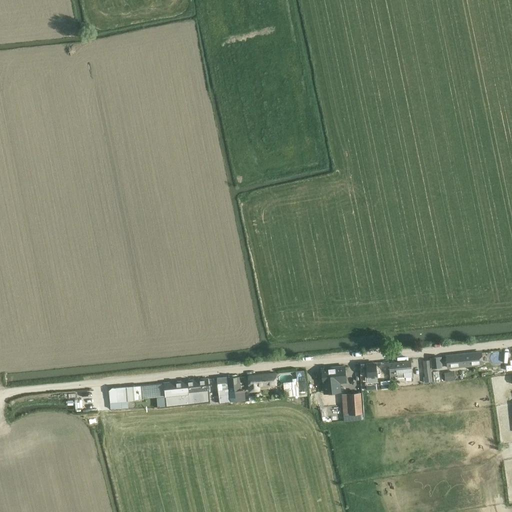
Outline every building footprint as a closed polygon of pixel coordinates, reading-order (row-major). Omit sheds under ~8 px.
[(447,367),(482,363),(481,353),(446,357),(447,367)] [(431,358),(432,368),(442,367),(441,357),(431,358)] [(361,366),(362,376),(368,375),(368,378),(374,377),(375,383),(390,381),(389,376),(390,376),(389,364),(389,362),(367,364),(367,366),(361,366)] [(397,378),(404,378),(412,377),(412,371),(411,362),(389,364),(390,376),(397,376),(397,378)] [(327,384),(328,394),(330,396),(335,395),(337,393),(340,392),(339,383),(346,382),(346,376),(345,366),(321,369),(322,379),(323,385),(327,384)] [(297,381),(290,382),(291,396),(308,395),(305,371),(297,371),(296,371),(297,381)] [(444,373),(445,382),(455,381),(454,372),(444,373)] [(276,374),(248,376),(249,388),(257,388),(257,386),(276,385),(276,384),(276,374)] [(239,377),(227,378),(230,403),(241,402),(239,377)] [(207,379),(186,382),(187,383),(181,384),(181,382),(165,384),(167,407),(188,405),(188,403),(210,401),(207,379)] [(217,383),(219,405),(229,403),(228,383),(217,383)] [(153,397),(152,395),(151,385),(116,388),(117,402),(111,402),(111,409),(122,409),(129,408),(128,401),(143,400),(142,398),(153,397)] [(342,395),(344,415),(346,415),(347,422),(363,421),(363,413),(362,414),(360,394),(342,395)]
